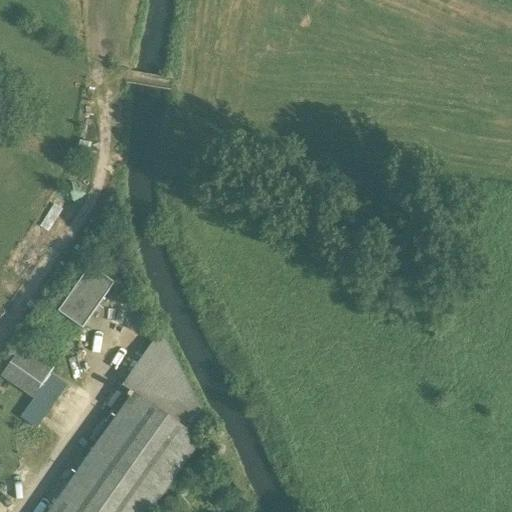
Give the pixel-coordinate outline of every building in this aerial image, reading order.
[(69,272),(60,264),(45,283),(54,290),(69,272)] [(115,285),(91,268),(59,313),(83,330),(115,285)] [(134,395),(51,511),(152,511),(210,430),(161,333),(123,388),(134,395)] [(4,379),(35,400),(51,376),(52,374),(21,353),(4,379)] [(65,387),(51,376),(35,400),(21,419),(36,429),(65,387)]
